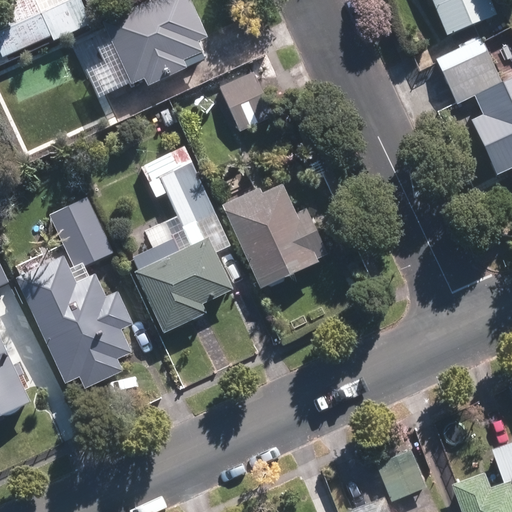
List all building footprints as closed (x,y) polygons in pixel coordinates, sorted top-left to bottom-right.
[(65,0),(40,11),(34,0),(10,0),(0,5),(0,63),(3,62),(1,58),(50,36),(52,40),(90,23),(79,0),(65,0)] [(143,86),(182,69),(178,62),(198,53),(193,42),(203,38),(185,0),(147,0),(98,23),(107,44),(94,50),(100,62),(88,68),(100,93),(125,82),(126,85),(139,80),(143,86)] [(429,0),(444,36),(494,15),(487,0),(429,0)] [(433,58),(453,104),(470,97),(479,116),(467,121),(492,176),(509,168),(511,175),(511,76),(499,82),(479,38),(433,58)] [(272,115),(253,71),(217,86),(237,130),(272,115)] [(57,116),(45,90),(23,100),(44,147),(67,137),(68,138),(104,122),(111,119),(101,97),(94,100),(57,116)] [(171,105),(178,120),(191,113),(185,99),(171,105)] [(173,123),(165,106),(157,109),(165,127),(173,123)] [(198,304),(228,290),(204,238),(201,240),(193,221),(214,211),(182,145),(138,165),(153,198),(163,193),(180,228),(167,234),(169,239),(129,258),(135,270),(131,272),(160,333),(203,313),(198,304)] [(87,178),(93,192),(109,185),(102,171),(87,178)] [(296,213),(283,184),(263,193),(260,187),(222,204),(262,289),(319,262),(318,259),(328,254),(307,208),(296,213)] [(47,213),(73,270),(111,252),(85,196),(47,213)] [(60,256),(14,276),(63,382),(75,377),(80,389),(119,371),(114,360),(129,353),(118,329),(129,324),(114,292),(103,297),(92,274),(73,283),(60,256)] [(0,286),(10,282),(0,259),(0,286)] [(0,419),(34,404),(0,332),(0,419)] [(511,511),(511,493),(511,490),(511,489),(511,441),(488,450),(501,485),(484,491),(478,473),(448,484),(458,511),(511,511)] [(408,451),(373,464),(387,501),(422,486),(408,451)] [(384,511),(379,498),(342,511),(384,511)]
